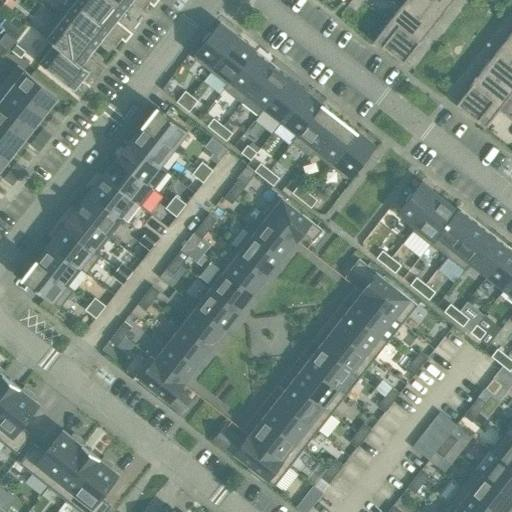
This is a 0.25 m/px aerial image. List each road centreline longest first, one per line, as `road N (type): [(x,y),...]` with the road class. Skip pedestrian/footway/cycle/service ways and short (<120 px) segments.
road 1 (residential): [(0,260),(203,0)]
road 2 (residential): [(256,0),(511,201)]
road 3 (residential): [(0,322),(241,511)]
